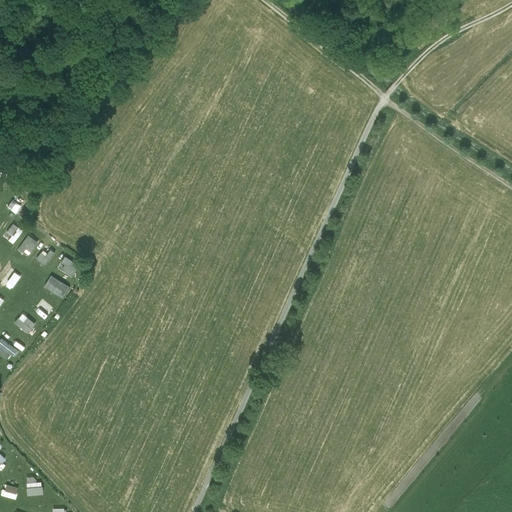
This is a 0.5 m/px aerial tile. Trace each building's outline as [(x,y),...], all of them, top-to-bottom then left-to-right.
[(18,178),(15,186),(29,191),(32,184),(18,178)] [(15,212),(22,201),(14,196),(7,206),(15,212)] [(14,243),(24,229),(14,222),(8,231),(12,234),(9,240),(14,243)] [(18,248),(24,252),(27,248),(33,251),(40,242),(28,233),(18,248)] [(47,246),(37,258),(45,265),(55,253),(47,246)] [(72,275),(80,264),(65,255),(58,266),(72,275)] [(21,277),(11,269),(2,281),(12,288),(21,277)] [(69,287),(51,276),(45,287),(63,297),(69,287)] [(44,299),(34,310),(44,318),(54,307),(44,299)] [(15,321),(28,333),(37,323),(24,312),(15,321)] [(0,353),(8,359),(12,353),(16,355),(19,350),(3,339),(0,343),(0,353)] [(19,342),(15,345),(21,352),(25,349),(19,342)] [(28,482),(28,494),(44,494),(43,481),(28,482)] [(6,483),(4,495),(17,498),(20,487),(6,483)]
